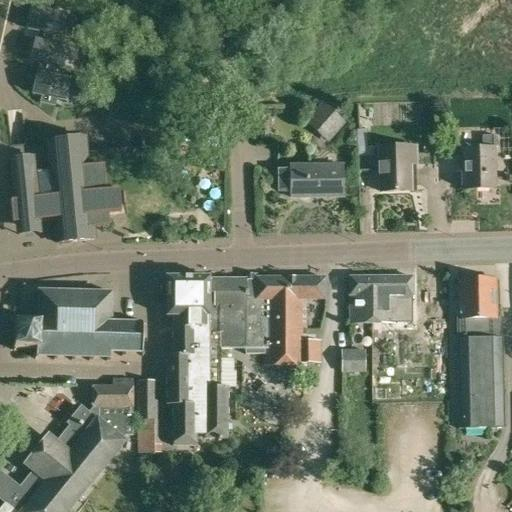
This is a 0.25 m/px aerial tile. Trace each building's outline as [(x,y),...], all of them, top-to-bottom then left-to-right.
[(0,0),(0,45),(9,0),(0,0)] [(36,40),(50,43),(52,35),(60,36),(65,14),(34,8),(29,30),(38,32),(36,40)] [(38,72),(52,75),(54,67),(62,69),(67,46),(50,43),(36,40),(31,62),(40,64),(38,72)] [(69,78),(52,75),(38,72),(33,94),(42,96),(40,104),(54,107),(56,99),(64,101),(69,78)] [(304,123),(327,143),(345,124),(321,103),(304,123)] [(357,129),(358,156),(374,156),(374,147),(367,147),(367,129),(357,129)] [(463,150),(464,189),(494,188),(493,149),(496,149),(495,136),(482,136),(482,149),(463,150)] [(84,139),(9,146),(11,161),(15,223),(55,220),(57,243),(60,243),(62,245),(69,244),(70,242),(94,240),(93,228),(109,227),(108,214),(121,213),(118,190),(145,188),(141,147),(86,152),(84,139)] [(379,148),(380,191),(410,190),(410,164),(415,164),(415,147),(379,148)] [(290,167),(290,170),(279,170),(279,186),(291,186),(291,197),(342,197),(342,166),(290,167)] [(166,381),(166,406),(171,406),(173,448),(195,447),(196,436),(204,436),(204,440),(227,440),(227,387),(235,387),(235,372),(232,372),(232,359),(220,359),(220,350),(245,349),(245,355),(263,355),(263,366),(306,366),(306,363),(320,363),(320,341),(306,341),(306,299),(324,299),(324,278),(246,278),(246,279),(209,279),(209,277),(166,278),(166,316),(172,316),(172,355),(166,355),(166,381)] [(372,295),(372,323),(394,323),(394,299),(412,299),(412,277),(377,278),(377,295),(372,295)] [(350,278),(350,323),(372,323),(372,295),(377,295),(377,278),(350,278)] [(456,318),(459,429),(504,428),(502,317),(496,317),(495,280),(458,281),(459,318),(456,318)] [(106,361),(109,362),(110,357),(110,353),(122,353),(122,357),(125,357),(125,353),(143,353),(143,324),(110,323),(110,294),(39,293),(39,323),(14,322),(13,349),(36,349),(36,354),(33,356),(35,359),(38,356),(53,356),(53,360),(57,360),(57,356),(71,357),(71,361),(74,361),(74,357),(89,357),(89,361),(92,361),(93,357),(107,357),(106,361)] [(413,317),(409,362),(423,364),(427,318),(413,317)] [(408,354),(408,343),(390,343),(390,354),(408,354)] [(341,373),(365,373),(364,350),(341,350),(341,373)] [(0,511),(64,511),(122,442),(121,441),(125,436),(133,436),(132,379),(113,379),(113,386),(92,386),(92,408),(88,413),(81,408),(68,424),(71,426),(56,444),(49,438),(27,464),(35,471),(20,489),(0,472),(0,499),(6,504),(0,510),(0,511)] [(136,421),(136,454),(162,453),(159,420),(158,381),(135,382),(136,421)]
